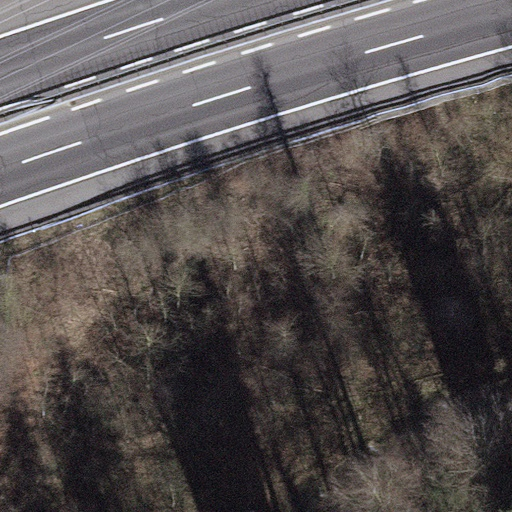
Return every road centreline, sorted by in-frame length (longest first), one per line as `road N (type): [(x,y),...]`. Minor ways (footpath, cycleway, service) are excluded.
road 1 (motorway): [(0,173),(511,15)]
road 2 (motorway): [(218,0),(0,72)]
